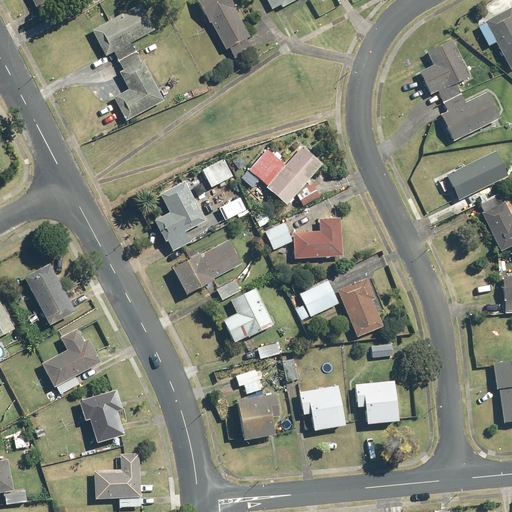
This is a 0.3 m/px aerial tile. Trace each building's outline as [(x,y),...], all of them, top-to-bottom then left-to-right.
[(234,0),(198,0),(211,22),(212,22),(227,49),(230,48),(236,58),(253,48),(248,38),(252,36),(236,8),(238,7),(234,0)] [(268,0),(273,9),(282,4),(284,7),(296,0),(268,0)] [(115,97),(127,120),(165,100),(143,59),(141,60),(132,42),(156,29),(142,3),(93,29),(107,56),(115,52),(124,69),(121,71),(130,88),(115,97)] [(511,5),(486,20),(487,22),(480,26),(490,44),(497,41),(511,68),(511,5)] [(442,114),(455,140),(502,117),(489,91),(467,102),(458,83),(472,75),(454,39),(428,52),(434,64),(421,71),(432,93),(439,90),(449,110),(442,114)] [(268,187),(288,204),(324,163),(303,145),(286,164),(269,149),(251,169),(269,185),(268,187)] [(448,173),(459,196),(506,173),(494,150),(448,173)] [(231,178),(223,161),(203,169),(211,187),(231,178)] [(207,220),(186,180),(161,193),(170,211),(155,219),(167,241),(169,240),(174,251),(191,242),(186,231),(207,220)] [(201,180),(191,185),(201,204),(211,199),(201,180)] [(315,183),(298,195),(306,205),(322,193),(315,183)] [(241,185),(230,188),(234,200),(245,197),(241,185)] [(484,212),(503,251),(511,246),(511,211),(503,194),(482,204),(485,211),(484,212)] [(264,210),(255,216),(261,226),(270,221),(264,210)] [(294,232),(296,258),(344,255),(342,217),(321,218),(321,231),(294,232)] [(266,231),(274,249),(294,241),(285,222),(266,231)] [(174,267),(188,294),(216,279),(215,278),(243,263),(230,239),(202,254),(201,253),(174,267)] [(77,311),(52,262),(26,276),(51,324),(77,311)] [(368,277),(339,290),(358,337),(384,326),(373,299),(377,298),(368,277)] [(243,289),(237,278),(215,289),(221,300),(243,289)] [(300,293),(312,317),(340,303),(329,280),(300,293)] [(238,313),(225,319),(236,342),(249,335),(250,337),(275,324),(257,287),(231,300),(238,313)] [(0,337),(16,329),(11,318),(7,311),(4,306),(0,299),(0,337)] [(63,337),(70,349),(44,363),(57,387),(104,361),(90,338),(85,340),(78,328),(63,337)] [(260,346),(263,357),(281,353),(279,342),(260,346)] [(373,347),(374,356),(393,355),(393,346),(373,347)] [(292,360),(284,362),(289,380),(297,378),(292,360)] [(511,360),(494,362),(498,389),(500,388),(505,422),(511,420),(511,360)] [(239,377),(241,384),(256,379),(253,371),(239,377)] [(398,418),(394,381),(362,385),(366,421),(398,418)] [(345,422),(339,389),(310,394),(316,427),(345,422)] [(117,390),(83,400),(89,420),(90,419),(99,445),(127,436),(119,411),(123,410),(117,390)] [(237,403),(244,439),(277,433),(270,397),(237,403)] [(96,467),(97,498),(141,497),(141,466),(140,453),(121,453),(122,467),(96,467)] [(0,460),(0,492),(16,489),(10,459),(0,460)]
